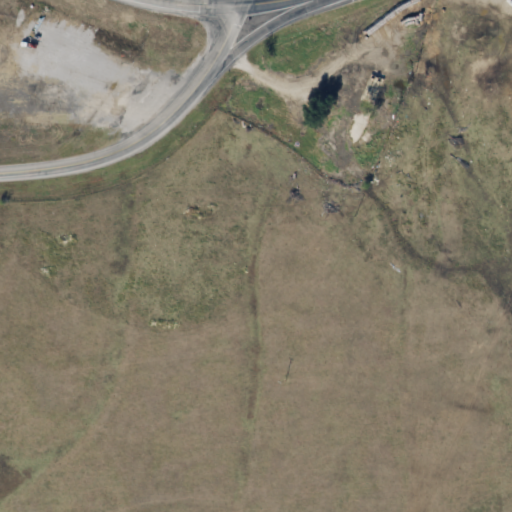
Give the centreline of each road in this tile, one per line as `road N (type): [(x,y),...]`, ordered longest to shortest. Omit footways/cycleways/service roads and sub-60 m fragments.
road 1 (tertiary): [(0,177),(86,167),(166,127),(217,66),(250,0)]
road 2 (tertiary): [(217,66),(330,0)]
road 3 (tertiary): [(159,0),(285,0)]
